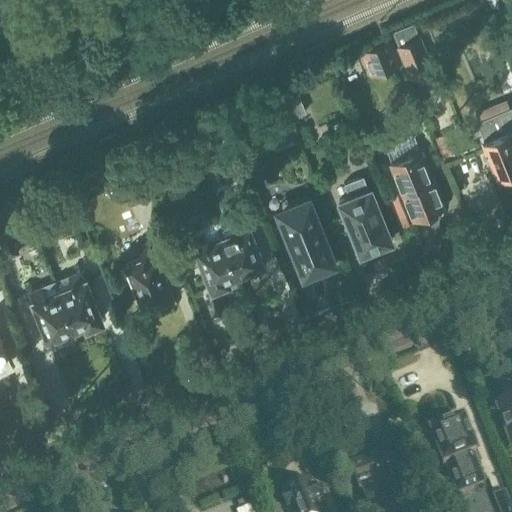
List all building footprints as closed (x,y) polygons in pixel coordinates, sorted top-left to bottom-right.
[(392,31),(398,46),(396,46),(411,80),(435,69),(421,36),(420,37),(414,22),(392,31)] [(365,43),(367,48),(359,51),(370,76),(402,62),(391,39),(389,33),(365,43)] [(285,93),(294,116),(306,111),(297,88),(285,93)] [(256,102),(268,128),(291,118),(279,92),(256,102)] [(479,125),(477,126),(497,175),(511,168),(511,132),(511,131),(511,106),(509,107),(506,99),(474,112),(479,125)] [(457,154),(448,132),(435,137),(444,159),(457,154)] [(435,178),(433,178),(423,152),(392,164),(413,218),(433,211),(438,213),(443,211),(444,207),(439,195),(441,194),(435,178)] [(345,182),(350,196),(339,200),(360,253),(392,240),(371,187),(369,188),(364,175),(345,182)] [(144,199),(136,180),(122,186),(129,205),(144,199)] [(288,204),(291,211),(279,215),(303,276),(336,262),(309,195),(288,204)] [(48,212),(58,237),(73,232),(62,206),(48,212)] [(231,222),(235,233),(222,238),(237,274),(249,269),(255,272),(258,272),(260,271),(262,270),(263,268),(262,263),(241,211),(237,213),(239,218),(231,222)] [(194,230),(190,232),(213,288),(228,282),(226,279),(237,274),(222,238),(210,243),(205,232),(196,236),(194,230)] [(20,253),(13,235),(0,240),(0,242),(6,259),(20,253)] [(136,246),(140,255),(126,261),(144,306),(171,294),(153,249),(152,249),(149,240),(136,246)] [(54,280),(57,288),(58,288),(74,327),(85,323),(86,327),(102,321),(83,277),(78,264),(74,265),(76,271),(54,280)] [(27,285),(49,338),(51,340),(54,341),(56,341),(58,339),(60,338),(61,332),(74,327),(58,288),(57,288),(45,293),(41,285),(33,288),(31,284),(27,285)] [(511,449),(511,401),(496,407),(511,450),(511,449)] [(473,453),(459,418),(426,431),(440,466),(443,465),(455,495),(484,483),(471,453),(473,453)] [(387,452),(351,467),(360,490),(358,491),(365,511),(372,511),(386,507),(387,511),(421,511),(413,489),(400,494),(394,478),(397,477),(387,452)] [(318,503),(310,485),(267,503),(270,511),(325,511),(321,502),(318,503)] [(511,511),(504,491),(492,496),(498,511),(511,511)]
